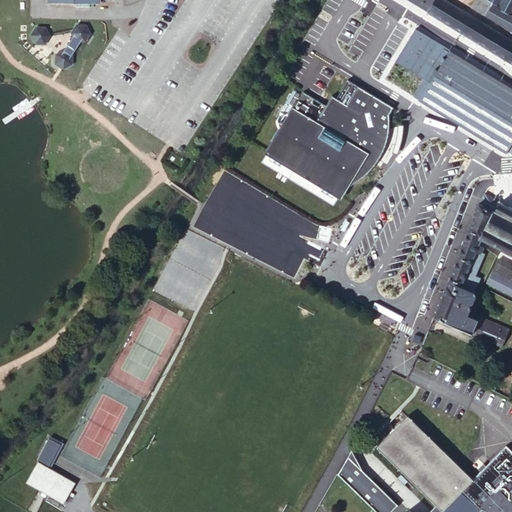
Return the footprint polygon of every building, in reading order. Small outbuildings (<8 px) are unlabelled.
[(410,0),(468,36),(511,63),(511,62),(511,39),(507,36),(456,5),(447,0),(410,0)] [(492,18),(511,28),(511,12),(497,4),(494,2),(490,0),(478,0),(474,7),(492,18)] [(511,12),(511,0),(495,0),(494,2),(497,4),(511,12)] [(73,29),(71,33),(76,41),(86,43),(92,34),(87,24),(76,25),(73,29)] [(450,46),(416,26),(395,59),(424,77),(429,80),(450,46)] [(36,27),(30,35),(33,43),(45,44),(51,36),(50,34),(46,27),(36,27)] [(511,84),(450,46),(429,80),(418,98),(506,152),(508,148),(511,142),(511,84)] [(64,50),(55,54),(55,64),(59,67),(64,70),(73,65),(73,55),(69,52),(64,50)] [(418,98),(429,80),(424,77),(413,95),(418,98)] [(284,131),(271,154),(345,197),(349,189),(353,187),(354,186),(357,185),(364,180),(366,178),(368,176),(372,172),(374,170),(376,167),(379,163),(380,161),(382,157),(385,151),(383,142),(381,133),(391,131),(391,123),(391,118),(391,116),(391,114),(395,106),(348,79),(338,98),(334,96),(328,106),(305,92),(284,131)] [(494,197),(498,191),(488,185),(484,192),(494,197)] [(499,199),(494,197),(484,192),(483,193),(479,203),(495,209),(499,199)] [(511,206),(499,199),(495,209),(480,240),(509,254),(511,253),(511,206)] [(495,209),(479,203),(469,228),(445,286),(472,298),(474,295),(473,292),(479,277),(474,275),(483,254),(480,252),(484,245),(480,242),(480,240),(495,209)] [(511,263),(499,257),(493,270),(511,279),(511,263)] [(511,281),(492,271),(486,282),(511,295),(511,281)] [(472,298),(445,286),(432,318),(471,334),(477,318),(466,314),(469,306),(472,298)] [(471,334),(501,346),(509,328),(478,316),(477,318),(471,334)] [(462,347),(444,339),(436,356),(454,364),(462,347)] [(480,511),(511,511),(511,451),(505,445),(473,476),(407,414),(377,445),(407,475),(436,503),(426,511),(407,511),(406,511),(404,511),(471,511),(478,506),(481,509),(479,511),(480,511)] [(40,461),(27,483),(64,504),(75,484),(49,469),(58,452),(62,446),(50,439),(38,460),(40,461)] [(362,469),(351,450),(337,475),(376,511),(391,511),(398,505),(362,469)]
